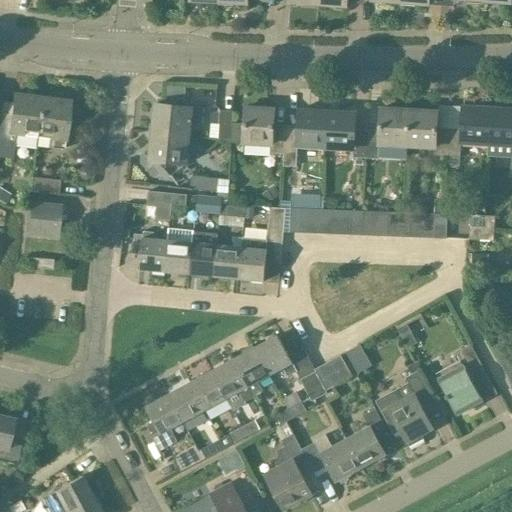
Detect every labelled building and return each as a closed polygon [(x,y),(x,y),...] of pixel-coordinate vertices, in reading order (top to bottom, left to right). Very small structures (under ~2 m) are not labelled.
[(16,134),(37,137),(42,96),(15,92),(12,116),(0,114),(0,156),(13,158),(16,134)] [(71,99),(42,96),(37,137),(49,139),(48,147),(65,149),(71,99)] [(459,128),(459,104),(443,103),(443,128),(459,128)] [(156,104),(153,132),(189,135),(190,121),(204,122),(205,109),(156,104)] [(462,142),(490,144),(492,108),(463,106),(462,130),(449,129),(448,156),(461,156),(462,142)] [(245,123),(233,122),(233,139),(231,139),(231,142),(272,144),(272,153),(284,154),(286,127),(274,126),(275,109),(246,107),(245,123)] [(380,132),(368,132),(366,158),(379,159),(380,143),(408,145),(410,109),(382,108),(380,132)] [(511,153),(511,109),(492,108),(490,144),(506,144),(505,153),(511,153)] [(286,127),(284,154),(284,166),(296,167),(297,145),(326,147),(328,111),(299,109),(298,128),(286,127)] [(436,155),(448,156),(449,129),(438,129),(439,111),(410,109),(408,145),(436,147),(436,155)] [(219,138),(231,139),(233,139),(233,122),(234,111),(221,110),(219,138)] [(357,113),(328,111),(326,147),(354,149),(354,157),(366,158),(368,132),(356,131),(357,113)] [(189,135),(153,132),(150,160),(186,164),(189,135)] [(220,178),(191,175),(190,189),(218,191),(220,178)] [(61,180),(32,177),(30,191),(59,194),(61,180)] [(171,220),(172,204),(173,193),(148,191),(146,218),(171,220)] [(188,195),(173,193),(172,204),(187,205),(188,195)] [(221,198),(207,197),(206,206),(220,208),(221,198)] [(32,202),(28,233),(58,237),(61,205),(32,202)] [(228,215),(245,217),(246,207),(230,205),(228,215)] [(243,237),(242,248),(239,279),(264,281),(267,257),(281,259),(286,210),(270,208),(267,239),(250,237),(243,237)] [(290,232),(302,233),(303,208),(291,208),(290,232)] [(302,233),(314,233),(316,209),(303,208),(302,233)] [(314,233),(326,234),(327,209),(316,209),(314,233)] [(326,234),(338,234),(339,210),(327,209),(326,234)] [(338,234),(350,235),(352,210),(339,210),(338,234)] [(350,235),(363,235),(364,211),(352,210),(350,235)] [(376,211),(364,211),(363,235),(375,236),(376,211)] [(375,236),(387,236),(388,212),(376,211),(375,236)] [(387,236),(399,236),(400,212),(388,212),(387,236)] [(399,236),(411,237),(412,213),(400,212),(399,236)] [(411,237),(423,237),(424,213),(412,213),(411,237)] [(423,237),(435,238),(436,214),(424,213),(423,237)] [(448,214),(436,214),(435,238),(447,238),(448,214)] [(495,241),(496,216),(470,215),(469,240),(495,241)] [(168,241),(165,272),(190,274),(193,243),(194,231),(169,229),(168,241)] [(168,241),(153,239),(154,233),(143,232),(142,238),(139,269),(165,272),(168,241)] [(190,274),(214,277),(218,245),(193,243),(190,274)] [(214,277),(239,279),(242,248),(218,245),(214,277)] [(54,260),(30,257),(29,267),(53,270),(54,260)] [(398,331),(407,347),(416,343),(407,326),(398,331)] [(315,369),(306,353),(291,360),(278,336),(256,348),(271,375),(284,368),(287,375),(290,375),(297,372),(312,401),(327,393),(327,391),(315,369)] [(511,356),(504,341),(492,348),(511,384),(511,356)] [(347,352),(358,373),(373,365),(361,344),(347,352)] [(483,402),(475,386),(489,378),(471,345),(457,353),(463,365),(437,379),(458,416),(483,402)] [(256,348),(234,359),(254,396),(264,391),(259,381),(271,375),(256,348)] [(341,355),(331,360),(342,382),(353,376),(341,355)] [(234,359),(213,371),(227,399),(240,392),(245,401),(254,396),(234,359)] [(327,391),(342,382),(331,360),(315,369),(327,391)] [(439,407),(419,370),(405,378),(408,383),(375,401),(394,435),(401,432),(407,443),(434,429),(426,414),(439,407)] [(213,371),(191,383),(205,410),(227,399),(213,371)] [(191,383),(169,394),(184,422),(205,410),(191,383)] [(171,428),(184,422),(169,394),(146,407),(154,421),(146,426),(160,451),(178,441),(171,428)] [(302,401),(289,409),(294,418),(307,411),(302,401)] [(294,418),(289,409),(276,416),(281,425),(294,418)] [(370,428),(347,440),(362,467),(386,455),(377,439),(388,433),(376,411),(364,417),(370,428)] [(14,418),(0,414),(0,459),(17,464),(22,438),(10,435),(14,418)] [(256,420),(242,427),(247,436),(260,429),(256,420)] [(234,443),(247,436),(242,427),(230,434),(234,443)] [(309,462),(302,450),(294,434),(282,440),(285,446),(281,449),(276,462),(279,467),(266,474),(284,509),(312,495),(298,468),(309,462)] [(362,467),(347,440),(333,447),(326,434),(314,440),(316,443),(302,450),(309,462),(315,473),(328,466),(336,481),(362,467)] [(182,472),(204,460),(199,450),(196,444),(173,456),(182,472)] [(210,445),(199,450),(204,460),(214,454),(210,445)] [(50,511),(66,511),(92,498),(80,475),(53,490),(53,491),(42,497),(50,511)] [(246,511),(246,510),(231,483),(211,494),(220,511),(246,511)] [(100,511),(92,498),(66,511),(100,511)]
